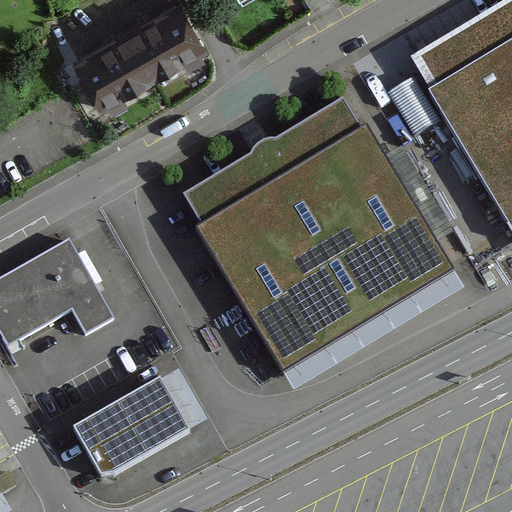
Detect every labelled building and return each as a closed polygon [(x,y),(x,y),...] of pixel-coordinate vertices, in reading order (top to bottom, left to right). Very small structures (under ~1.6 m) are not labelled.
[(511,233),(511,0),(419,58),(439,90),(427,97),(511,233)] [(181,5),(130,32),(153,74),(204,46),(181,5)] [(130,32),(79,60),(101,101),(153,74),(130,32)] [(0,89),(0,129),(62,92),(45,63),(0,89)] [(336,105),(183,193),(202,226),(197,229),(282,377),(450,281),(364,132),(355,138),(336,105)] [(0,343),(6,355),(69,318),(81,339),(110,322),(97,301),(100,300),(68,245),(0,284),(0,343)] [(114,477),(191,433),(160,379),(73,428),(101,478),(114,477)]
